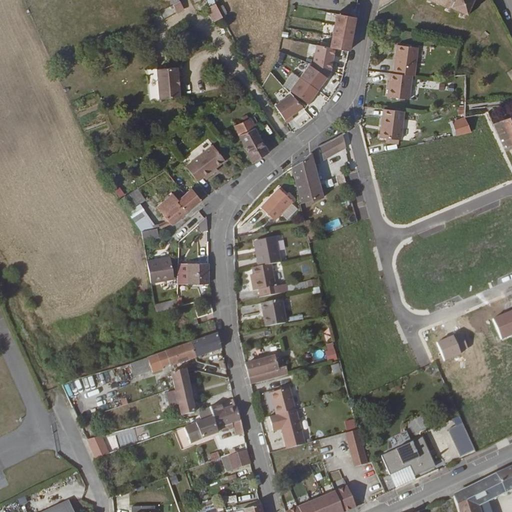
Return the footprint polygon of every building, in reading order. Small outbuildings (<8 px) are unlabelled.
[(422,0),(424,1),(423,0),(427,0),(431,1),(430,4),(432,5),(434,3),(441,7),(440,9),(443,10),(444,8),(452,12),(451,15),(456,17),(458,14),(460,16),(461,13),(459,11),(465,0),(422,0)] [(209,21),(217,17),(210,4),(202,8),(209,21)] [(330,51),(344,54),(351,18),(332,13),(325,50),(330,51)] [(409,75),(412,76),(416,47),(394,45),(393,52),(395,52),(395,57),(392,56),(390,73),(409,75)] [(308,65),(325,73),(330,51),(325,50),(313,47),(308,65)] [(158,67),(159,98),(182,97),(181,67),(158,67)] [(406,99),(409,75),(390,73),(388,73),(385,96),(406,99)] [(289,95),(271,106),(283,122),(289,118),(287,115),(300,107),(289,95)] [(397,139),(401,111),(380,108),(376,137),(397,139)] [(504,151),(511,147),(511,116),(492,125),(504,151)] [(231,125),(249,163),(265,151),(256,141),(252,131),(253,130),(248,118),(231,125)] [(343,135),(319,145),(324,159),(348,149),(343,135)] [(163,139),(155,142),(161,152),(169,146),(163,139)] [(211,146),(184,166),(195,181),(201,177),(203,179),(210,174),(208,172),(213,168),(222,161),(211,146)] [(321,197),(310,151),(289,166),(299,203),(321,197)] [(378,183),(417,174),(412,155),(373,165),(378,183)] [(124,208),(137,198),(142,195),(136,186),(117,200),(124,208)] [(290,201),(277,187),(258,205),(271,219),(290,201)] [(188,188),(182,193),(174,200),(168,194),(154,207),(170,223),(198,200),(188,188)] [(124,208),(128,214),(142,205),(137,198),(124,208)] [(57,209),(37,210),(37,240),(58,239),(57,209)] [(155,227),(142,232),(142,237),(157,234),(155,227)] [(257,263),(269,261),(279,260),(275,235),(255,238),(257,247),(254,248),(257,263)] [(146,259),(149,282),(171,280),(168,257),(146,259)] [(258,295),(284,291),(283,282),(273,283),(269,261),(257,263),(251,264),(252,271),(254,286),(256,286),(258,295)] [(177,263),(177,281),(186,281),(186,284),(206,284),(206,263),(177,263)] [(265,325),(285,321),(281,298),(261,302),(265,325)] [(176,300),(153,307),(154,313),(175,307),(176,300)] [(167,367),(218,346),(214,332),(163,350),(167,365),(167,367)] [(326,345),(329,361),(337,359),(334,343),(326,345)] [(155,353),(158,359),(161,368),(167,365),(163,350),(155,353)] [(137,359),(139,365),(158,359),(155,353),(137,359)] [(265,379),(286,373),(285,367),(275,370),(272,355),(244,362),(248,377),(263,373),(265,379)] [(137,359),(126,362),(130,375),(141,371),(139,365),(137,359)] [(339,363),(331,366),(334,375),(342,372),(339,363)] [(172,385),(179,415),(192,412),(190,399),(187,384),(185,372),(189,372),(188,370),(168,371),(172,385)] [(249,382),(265,379),(263,373),(248,377),(249,382)] [(187,384),(190,399),(197,398),(194,383),(187,384)] [(286,447),(304,442),(292,395),(299,393),(297,384),(271,391),(276,412),(268,414),(272,428),(281,427),(286,447)] [(265,393),(266,404),(273,403),(271,392),(265,393)] [(216,433),(214,428),(220,426),(221,431),(230,428),(228,423),(229,423),(233,436),(241,434),(238,420),(232,405),(220,410),(218,402),(201,408),(205,419),(182,428),(188,444),(216,433)] [(90,415),(83,418),(86,429),(94,427),(90,415)] [(345,421),(347,430),(357,428),(355,419),(345,421)] [(460,456),(474,449),(463,421),(448,427),(460,456)] [(367,463),(359,428),(346,431),(354,466),(367,463)] [(88,440),(93,459),(107,454),(100,435),(88,440)] [(381,455),(389,474),(409,466),(414,476),(433,467),(431,463),(433,462),(422,437),(381,455)] [(232,454),(227,456),(231,470),(247,465),(243,450),(232,454)] [(209,455),(211,462),(221,457),(218,451),(209,455)] [(457,511),(490,511),(487,502),(511,489),(511,466),(466,489),(467,491),(453,498),(457,511)] [(341,511),(353,507),(344,486),(282,511),(341,511)] [(73,511),(69,500),(37,511),(73,511)] [(158,502),(136,507),(136,511),(158,511),(160,510),(158,502)] [(260,511),(258,503),(239,509),(230,511),(260,511)]
